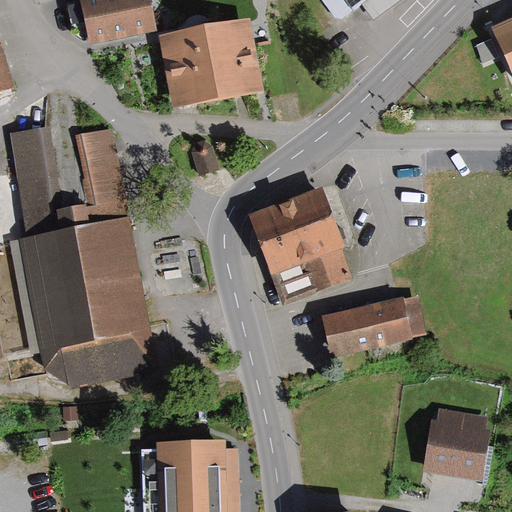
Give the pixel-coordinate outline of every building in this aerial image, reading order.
[(82,0),(91,47),(154,35),(147,0),(82,0)] [(346,0),(357,13),(375,0),(346,0)] [(250,28),(161,43),(172,111),(261,96),(250,28)] [(511,28),(498,35),(511,66),(511,28)] [(0,91),(12,88),(0,51),(0,91)] [(36,245),(74,238),(53,133),(15,141),(36,245)] [(110,138),(86,143),(106,231),(129,226),(110,138)] [(200,178),(221,172),(220,169),(214,147),(206,142),(196,145),(193,154),(199,176),(200,178)] [(324,198),(255,222),(284,303),(353,278),(324,198)] [(156,358),(130,228),(27,249),(53,379),(156,358)] [(400,307),(329,323),(336,357),(408,341),(400,307)] [(493,424),(447,415),(437,471),(483,479),(493,424)] [(241,511),(238,448),(149,452),(151,511),(241,511)]
